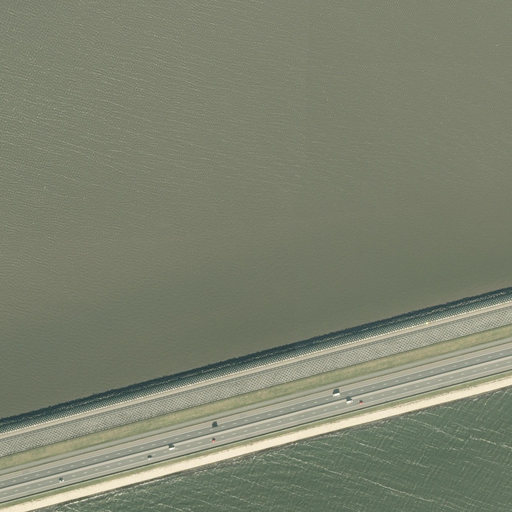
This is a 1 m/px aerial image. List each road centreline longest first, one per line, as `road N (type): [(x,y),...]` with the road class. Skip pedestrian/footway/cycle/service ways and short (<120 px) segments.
road 1 (motorway): [(0,494),(511,361)]
road 2 (motorway): [(511,351),(0,484)]
